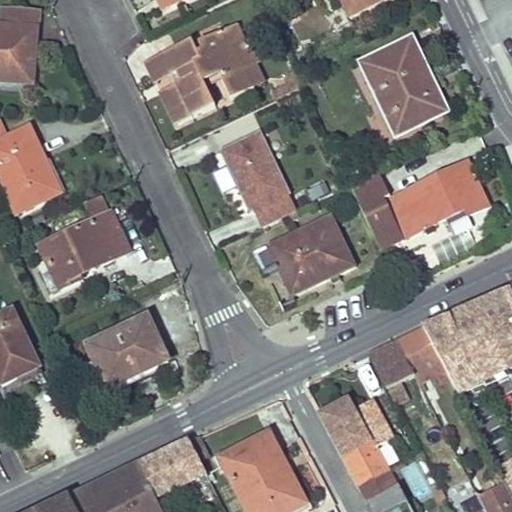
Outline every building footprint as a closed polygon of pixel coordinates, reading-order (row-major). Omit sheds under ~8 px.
[(157,0),(163,10),(184,0),(157,0)] [(339,0),(349,19),(390,0),(339,0)] [(0,27),(0,82),(3,83),(3,79),(31,82),(37,12),(4,9),(2,28),(0,27)] [(191,41),(159,57),(170,63),(176,76),(172,78),(176,86),(161,93),(176,127),(215,109),(207,89),(204,83),(218,76),(222,83),(230,101),(254,90),(236,50),(244,46),(236,26),(198,43),(202,51),(197,54),(191,41)] [(415,75),(425,70),(411,39),(360,63),(395,137),(446,114),(435,91),(424,96),(415,75)] [(244,46),(236,50),(254,90),(263,86),(254,66),(259,64),(249,44),(244,46)] [(170,63),(159,57),(146,62),(156,84),(172,78),(176,76),(170,63)] [(435,91),(425,70),(415,75),(424,96),(435,91)] [(204,83),(207,89),(222,83),(218,76),(204,83)] [(0,131),(0,179),(17,215),(61,196),(29,128),(4,140),(0,131)] [(253,214),(260,230),(296,213),(260,135),(221,153),(250,215),(253,214)] [(407,238),(444,220),(463,211),(467,218),(487,209),(467,165),(390,201),(407,238)] [(214,175),(223,194),(236,188),(227,168),(214,175)] [(380,176),(349,190),(378,251),(403,240),(384,200),(390,198),(380,176)] [(101,197),(83,206),(88,218),(106,210),(101,197)] [(106,210),(88,218),(91,224),(109,215),(106,210)] [(463,211),(444,220),(448,227),(467,218),(463,211)] [(91,224),(40,248),(51,272),(60,291),(80,282),(79,278),(129,254),(110,215),(109,215),(91,224)] [(331,218),(254,256),(264,277),(278,271),(291,298),(354,269),(331,218)] [(60,291),(51,272),(41,276),(50,296),(60,291)] [(511,290),(426,330),(433,347),(436,354),(459,402),(511,376),(511,290)] [(12,312),(0,318),(0,384),(2,388),(40,370),(12,312)] [(86,348),(95,365),(108,391),(167,363),(147,319),(86,348)] [(426,330),(396,343),(411,373),(426,366),(423,360),(436,354),(433,347),(426,330)] [(396,343),(369,356),(395,408),(410,401),(401,383),(408,380),(410,384),(416,382),(415,381),(411,373),(396,343)] [(108,391),(95,365),(88,368),(104,402),(171,371),(167,363),(108,391)] [(426,366),(411,373),(415,381),(422,377),(429,374),(426,366)] [(422,377),(415,381),(416,382),(419,388),(426,385),(422,377)] [(410,401),(395,408),(400,417),(415,410),(410,401)] [(358,486),(387,470),(377,450),(393,441),(379,416),(360,426),(356,419),(349,405),(322,420),(358,486)] [(375,408),(356,419),(360,426),(379,416),(375,408)] [(298,507),(277,466),(283,463),(268,436),(220,461),(246,511),(289,511),(292,510),(293,511),(304,511),(308,510),(298,507)] [(189,443),(138,468),(155,500),(206,476),(189,443)] [(511,499),(511,462),(498,470),(503,483),(511,499)] [(283,463),(277,466),(298,507),(305,504),(283,463)] [(75,511),(160,511),(155,500),(138,468),(70,501),(75,511)] [(358,486),(368,503),(398,487),(400,486),(391,468),(387,470),(358,486)] [(483,511),(485,511),(511,499),(503,483),(476,497),(483,511)] [(411,511),(398,487),(368,503),(372,511),(411,511)] [(444,499),(439,490),(431,494),(436,503),(444,499)] [(511,511),(511,499),(485,511),(511,511)] [(75,511),(70,501),(47,511),(75,511)]
